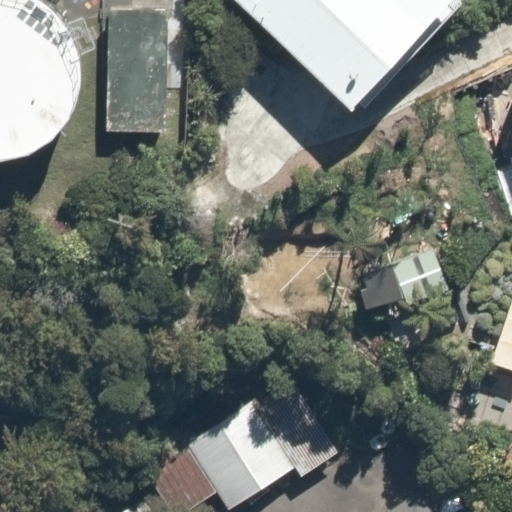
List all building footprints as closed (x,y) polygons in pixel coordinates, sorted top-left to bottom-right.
[(0,0),(0,161),(20,160),(45,149),(66,130),(80,104),(84,75),(79,47),(64,22),(42,3),(35,0),(0,0)] [(223,0),(322,98),(419,0),(223,0)] [(153,9),(96,5),(88,122),(145,126),(153,9)] [(185,448),(223,508),(298,460),(260,401),(185,448)] [(422,511),(404,487),(370,511),(422,511)]
